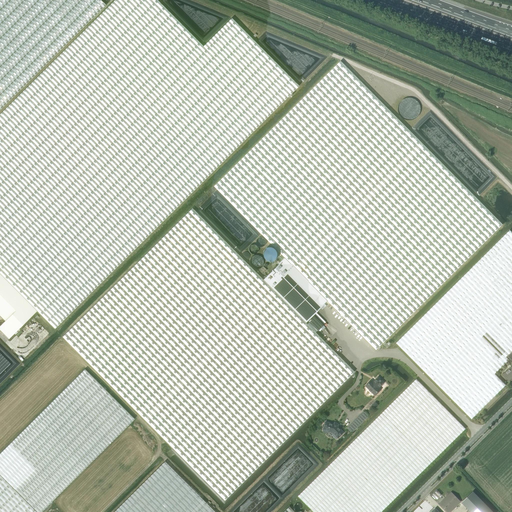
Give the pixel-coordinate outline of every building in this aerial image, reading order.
[(0,273),(37,311),(55,329),(299,86),(232,18),(203,47),(156,0),(115,0),(0,114),(0,273)] [(0,0),(0,110),(106,5),(100,0),(0,0)] [(215,186),(286,257),(328,301),(376,350),(503,225),(341,61),(215,186)] [(399,114),(401,116),(403,118),(406,120),(409,120),(412,120),(415,119),(417,117),(419,115),(420,112),(420,108),(420,105),(418,102),(415,100),(412,98),(409,98),(405,98),(403,100),(400,102),(399,105),(398,108),(398,111),(399,114)] [(354,372),(305,323),(263,280),(261,278),(192,209),(62,337),(224,500),(354,372)] [(506,357),(508,355),(511,351),(511,232),(510,230),(396,343),(472,419),(506,385),(495,374),(506,362),(509,360),(506,357)] [(323,325),(313,315),(328,301),(286,257),(263,280),(305,323),(307,321),(317,331),(323,325)] [(0,325),(0,330),(8,339),(37,311),(0,273),(0,316),(5,321),(0,325)] [(509,381),(511,377),(511,367),(503,375),(509,381)] [(41,511),(134,419),(85,369),(0,453),(0,511),(41,511)] [(379,388),(384,383),(378,377),(373,382),(371,380),(369,383),(368,383),(366,386),(369,389),(369,390),(370,392),(372,392),(375,395),(381,390),(379,388)] [(298,496),(314,511),(313,511),(381,511),(466,429),(416,379),(298,496)] [(364,412),(356,420),(360,424),(368,416),(364,412)] [(356,420),(349,426),(354,430),(360,424),(356,420)] [(335,424),(334,424),(325,422),(325,424),(324,424),(323,424),(323,425),(323,426),(323,427),(324,428),(323,429),(330,431),(330,432),(331,433),(332,433),(333,433),(338,438),(344,433),(337,425),(335,424)] [(214,511),(164,462),(163,463),(113,511),(214,511)] [(493,511),(473,491),(462,502),(471,511),(493,511)] [(439,504),(446,511),(450,511),(461,502),(451,492),(439,504)]
